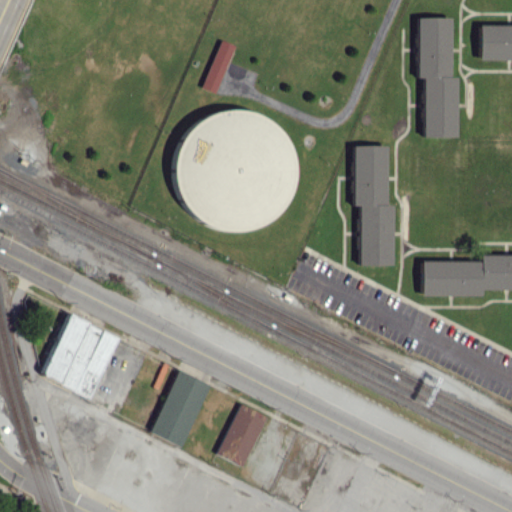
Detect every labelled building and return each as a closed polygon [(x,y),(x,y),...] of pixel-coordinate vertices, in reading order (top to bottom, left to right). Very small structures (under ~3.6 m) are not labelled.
[(413,16),(412,77),(419,77),(418,136),(452,136),(452,76),(446,76),(447,17),(413,16)] [(511,24),(475,24),(475,58),(511,58),(511,24)] [(231,45),(217,39),(198,87),(212,92),(231,45)] [(194,116),(215,107),(238,106),(259,113),(278,126),(290,145),(295,168),(293,188),(283,209),(267,225),(247,234),(224,236),(207,233),(187,221),(173,204),(165,182),(165,159),(173,138),(194,116)] [(388,204),(381,204),(382,145),(348,144),(348,205),(354,205),(354,264),(387,265),(388,204)] [(417,260),(417,294),(477,294),(477,288),(511,288),(511,254),(476,254),(476,261),(417,260)] [(87,397),(114,336),(64,314),(37,375),(87,397)] [(146,432),(178,445),(205,383),(173,369),(146,432)] [(262,415),(235,403),(213,454),(240,466),(262,415)]
